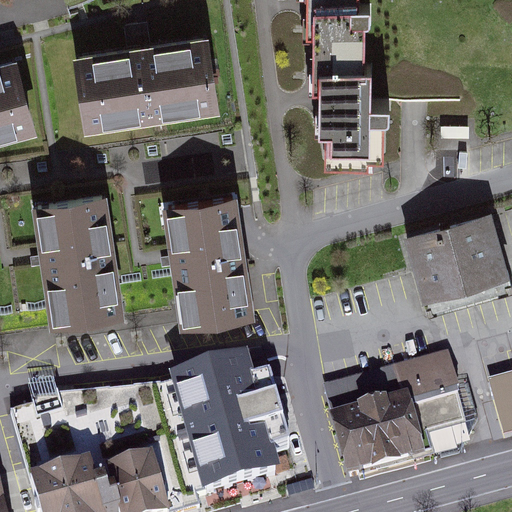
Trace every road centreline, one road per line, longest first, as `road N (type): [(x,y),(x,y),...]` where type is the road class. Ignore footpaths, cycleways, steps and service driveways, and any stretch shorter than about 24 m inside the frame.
road 1 (residential): [(341,511),(303,352),(298,237),(511,182)]
road 2 (secondary): [(360,511),(511,471)]
